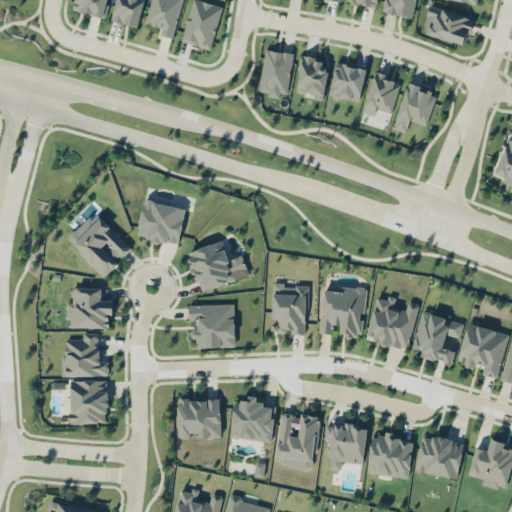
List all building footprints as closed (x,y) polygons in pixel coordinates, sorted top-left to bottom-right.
[(74,0),(73,10),(103,17),(106,0),(74,0)] [(115,0),(111,20),(138,27),(144,0),(115,0)] [(151,0),(145,23),(161,28),(159,34),(172,38),(182,0),(151,0)] [(210,49),(222,7),(201,0),(192,0),(180,40),(210,49)] [(414,0),(385,0),(383,10),(411,16),(414,0)] [(464,45),(472,18),(431,5),(423,32),(464,45)] [(286,96),(293,53),(265,49),(258,92),(286,96)] [(321,96),(327,58),(301,54),(296,92),(321,96)] [(365,67),(334,63),(330,96),(361,100),(365,67)] [(391,113),(401,81),(374,73),(363,112),(374,115),(376,109),(391,113)] [(426,125),(437,93),(408,83),(393,128),(406,132),(410,120),(426,125)] [(511,139),(508,138),(492,176),(511,183),(511,139)] [(185,207),(144,200),(137,237),(178,244),(185,207)] [(105,275),(131,247),(93,212),(67,240),(105,275)] [(249,274),(242,254),(228,259),(222,240),(186,252),(200,291),(249,274)] [(307,332),(307,282),(271,282),(271,332),(307,332)] [(319,332),(332,333),(333,324),(340,325),(339,334),(361,336),(366,289),(323,285),(319,332)] [(111,300),(101,300),(101,287),(72,287),(72,302),(68,302),(67,326),(110,328),(111,300)] [(376,297),(366,339),(407,349),(418,304),(407,301),(405,310),(393,307),(395,297),(388,295),(386,300),(376,297)] [(188,305),(188,320),(197,320),(197,329),(191,329),(191,339),(196,338),(196,347),(235,346),(233,303),(188,305)] [(462,321),(423,311),(412,353),(451,363),(455,347),(445,344),(447,336),(457,339),(462,321)] [(508,332),(467,322),(456,364),(497,374),(508,332)] [(109,375),(108,361),(99,361),(98,332),(82,333),(82,338),(65,339),(65,355),(61,356),(62,376),(109,375)] [(511,332),(500,380),(511,383),(511,332)] [(70,380),(70,422),(107,422),(107,380),(70,380)] [(229,436),(270,440),(274,407),(263,406),(264,397),(243,395),(242,400),(233,399),(229,436)] [(178,438),(190,437),(190,436),(221,435),(220,398),(177,399),(178,438)] [(319,416),(300,413),(300,415),(280,413),(274,463),(313,468),(319,416)] [(362,463),(367,425),(327,420),(322,455),(331,456),(329,467),(340,469),(342,460),(362,463)] [(371,432),(366,472),(409,477),(414,437),(371,432)] [(457,478),(463,441),(421,434),(416,472),(457,478)] [(505,489),(511,463),(511,444),(490,439),(487,450),(475,447),(468,474),(483,478),(482,483),(505,489)]
